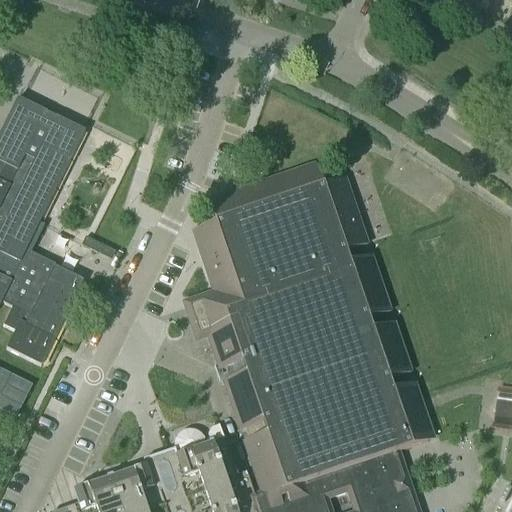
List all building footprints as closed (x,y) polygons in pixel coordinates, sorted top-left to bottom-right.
[(40,369),(49,352),(82,286),(37,263),(29,259),(43,230),(36,226),(67,165),(69,166),(70,165),(68,164),(83,135),(84,136),(85,135),(17,101),(17,102),(18,103),(0,138),(0,304),(11,310),(3,329),(14,334),(5,352),(40,369)] [(207,438),(210,447),(207,448),(205,444),(198,435),(187,433),(177,439),(174,450),(175,454),(170,456),(171,459),(171,460),(183,495),(181,496),(186,511),(413,511),(394,457),(428,445),(408,388),(399,392),(395,381),(405,378),(388,328),(378,331),(375,321),(384,317),(365,261),(349,266),(345,256),(361,250),(339,184),(323,189),(317,173),(209,210),(214,226),(198,231),(220,298),(189,308),(199,338),(212,333),(267,498),(254,502),(247,480),(237,483),(218,429),(210,431),(207,438)] [(85,239),(81,248),(94,254),(98,246),(91,242),(85,239)] [(0,371),(0,398),(6,401),(1,412),(23,423),(38,390),(0,371)] [(166,511),(151,467),(72,494),(77,511),(166,511)]
